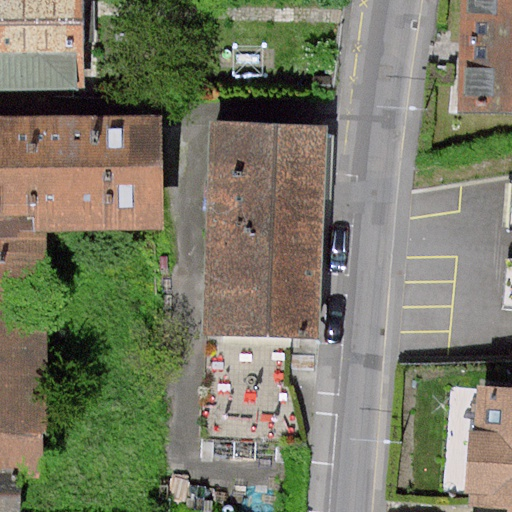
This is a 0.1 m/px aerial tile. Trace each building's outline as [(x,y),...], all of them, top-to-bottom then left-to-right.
[(84,78),(85,0),(0,0),(0,77),(43,78),(84,78)] [(511,0),(483,0),(477,98),(511,100),(511,0)] [(20,120),(0,119),(0,227),(33,227),(154,226),(153,118),(20,120)] [(328,124),(227,120),(220,323),(321,326),(324,241),(328,124)] [(0,227),(0,451),(30,452),(32,318),(33,227),(0,227)] [(234,353),(304,360),(307,333),(237,325),(234,353)] [(481,511),(511,511),(511,384),(491,383),(481,511)] [(0,466),(0,511),(26,511),(27,467),(0,466)]
